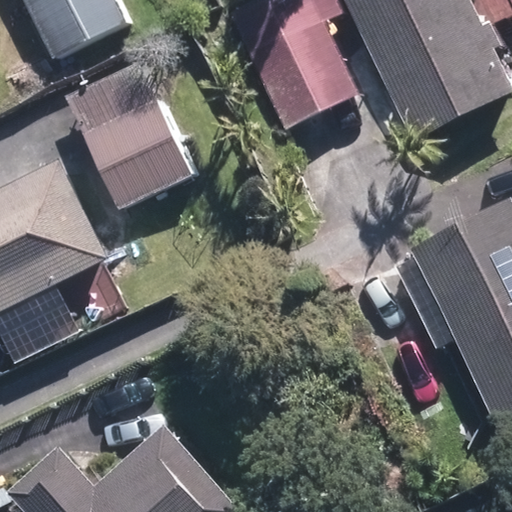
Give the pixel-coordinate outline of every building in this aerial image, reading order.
[(134,22),(123,0),(30,0),(59,59),(134,22)] [(370,94),(337,18),(353,11),(347,0),(253,0),(234,8),(287,130),(370,94)] [(511,63),(483,0),(354,0),(420,143),(511,101),(511,63)] [(162,60),(79,93),(123,207),(206,175),(162,60)] [(74,158),(0,192),(0,316),(121,261),(74,158)] [(446,345),(465,336),(509,425),(511,424),(511,207),(404,261),(446,345)] [(115,488),(77,442),(19,490),(37,511),(258,511),(260,511),(189,426),(115,488)]
